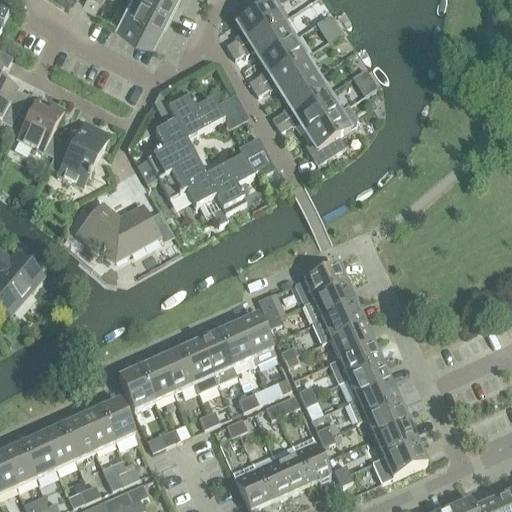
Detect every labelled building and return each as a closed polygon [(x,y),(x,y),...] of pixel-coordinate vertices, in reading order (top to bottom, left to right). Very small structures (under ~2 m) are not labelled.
[(96,0),(81,0),(78,6),(90,12),(96,0)] [(161,0),(125,0),(123,5),(156,22),(166,3),(161,0)] [(146,42),(156,22),(123,5),(113,25),(146,42)] [(224,49),(229,57),(276,27),(264,9),(232,29),(238,39),(233,42),(234,43),(224,49)] [(329,22),(316,30),(327,48),(340,39),(329,22)] [(248,55),(255,66),(287,45),(276,27),(229,57),(233,63),(243,57),(244,58),(248,55)] [(248,87),(253,94),(299,64),(287,45),(255,66),(262,77),(257,80),(258,81),(248,87)] [(272,93),(278,102),(310,82),(299,64),(253,94),(257,101),(267,95),(267,96),(272,93)] [(366,75),(352,83),(363,101),(377,93),(366,75)] [(272,124),(275,130),(322,100),(310,82),(278,102),(285,114),(281,117),(281,118),(272,124)] [(0,130),(6,134),(12,122),(1,117),(12,96),(0,89),(0,130)] [(186,97),(165,109),(186,147),(223,127),(212,106),(196,114),(186,97)] [(147,165),(136,171),(147,191),(158,185),(195,165),(186,147),(165,109),(159,98),(153,109),(165,132),(154,138),(164,155),(147,164),(147,165)] [(296,130),(301,139),(334,119),(322,100),(275,130),(281,138),(290,132),(291,133),(296,130)] [(38,160),(49,165),(58,147),(47,142),(60,119),(47,112),(43,120),(30,113),(12,148),(38,161),(38,160)] [(334,120),(334,119),(301,139),(313,158),(306,162),(313,173),(341,155),(335,145),(358,131),(346,112),(334,120)] [(69,153),(58,147),(49,165),(47,169),(44,175),(55,181),(53,183),(78,196),(92,169),(105,142),(87,133),(80,147),(73,144),(69,153)] [(242,162),(205,182),(215,202),(221,213),(225,220),(246,209),(237,192),(254,183),(242,162)] [(195,165),(158,185),(169,205),(186,196),(195,213),(215,202),(205,182),(195,165)] [(271,167),(259,174),(263,181),(270,177),(271,177),(272,176),(275,175),(271,167)] [(102,209),(79,236),(115,267),(159,242),(142,212),(119,224),(102,209)] [(221,213),(211,218),(214,223),(219,231),(228,226),(225,221),(221,213)] [(0,314),(5,319),(39,282),(12,258),(6,265),(0,259),(0,314)] [(294,290),(303,310),(346,291),(337,271),(294,290)] [(303,310),(312,330),(355,311),(346,291),(303,310)] [(321,350),(330,346),(364,330),(355,311),(312,330),(321,350)] [(262,318),(266,327),(278,322),(274,313),(262,318)] [(257,320),(237,329),(253,364),(254,363),(258,371),(276,362),(273,355),(257,320)] [(281,329),(278,322),(266,327),(269,334),(281,329)] [(237,329),(217,338),(233,373),(253,364),(237,329)] [(330,346),(339,365),(373,350),(364,330),(330,346)] [(217,338),(197,346),(213,382),(233,373),(217,338)] [(197,346),(178,355),(194,391),(198,400),(217,391),(213,382),(197,346)] [(338,389),(348,385),(382,370),(373,350),(339,365),(329,370),(338,389)] [(280,358),(284,366),(296,361),(292,352),(280,358)] [(178,355),(158,364),(174,399),(194,391),(178,355)] [(299,368),(296,361),(284,366),(287,374),(299,368)] [(158,364),(138,373),(154,408),(174,399),(158,364)] [(348,385),(357,405),(391,389),(382,370),(348,385)] [(134,417),(154,408),(138,373),(118,382),(134,417)] [(282,400),(291,396),(286,384),(277,388),(282,400)] [(356,429),(366,424),(400,409),(391,389),(357,405),(347,409),(356,429)] [(298,397),(302,406),(314,400),(310,391),(298,397)] [(254,398),(246,402),(251,414),(259,410),(254,398)] [(317,407),(314,400),(302,406),(305,413),(317,407)] [(293,401),(281,407),(287,419),(299,414),(293,401)] [(243,418),(251,414),(246,402),(237,406),(243,418)] [(119,405),(99,414),(115,449),(135,440),(119,405)] [(281,407),(273,410),(279,423),(287,419),(281,407)] [(366,424),(374,444),(408,429),(400,409),(366,424)] [(271,426),(279,423),(273,410),(266,414),(271,426)] [(99,414),(79,423),(95,458),(115,449),(99,414)] [(214,416),(207,420),(212,432),(211,432),(220,428),(214,416)] [(204,435),(211,432),(212,432),(207,420),(198,423),(204,435)] [(79,423),(60,432),(75,467),(95,458),(79,423)] [(242,424),(234,428),(240,440),(248,437),(242,424)] [(232,444),(240,440),(234,428),(226,431),(232,444)] [(374,444),(383,464),(417,448),(408,429),(374,444)] [(184,430),(175,435),(180,446),(189,442),(184,430)] [(316,437),(320,445),(332,440),(328,431),(316,437)] [(60,432),(40,441),(56,476),(75,467),(60,432)] [(175,434),(167,437),(173,449),(180,446),(175,435),(175,434)] [(164,453),(173,449),(167,437),(159,441),(164,453)] [(335,447),(332,440),(320,445),(323,452),(335,447)] [(40,441),(20,449),(36,484),(56,476),(40,441)] [(312,442),(292,451),(310,491),(330,482),(312,442)] [(417,448),(383,464),(374,468),(383,488),(427,468),(417,448)] [(20,449),(1,458),(16,493),(36,484),(20,449)] [(292,451),(272,460),(290,500),(310,491),(292,451)] [(1,458),(0,458),(0,500),(16,493),(1,458)] [(280,505),(290,500),(272,460),(253,469),(272,511),(278,511),(280,511),(281,507),(280,505)] [(272,511),(253,469),(232,478),(247,511),(272,511)] [(334,476),(338,484),(350,479),(346,470),(334,476)] [(134,473),(127,476),(132,488),(140,485),(134,473)] [(124,492),(132,488),(127,476),(119,480),(124,492)] [(353,486),(350,479),(338,484),(341,492),(353,486)] [(142,490),(135,493),(140,505),(148,502),(142,490)] [(95,491),(88,494),(93,506),(100,503),(95,491)] [(132,509),(140,505),(135,493),(127,497),(132,509)] [(85,510),(93,506),(88,494),(80,498),(85,510)] [(511,511),(511,496),(492,506),(495,511),(511,511)]
